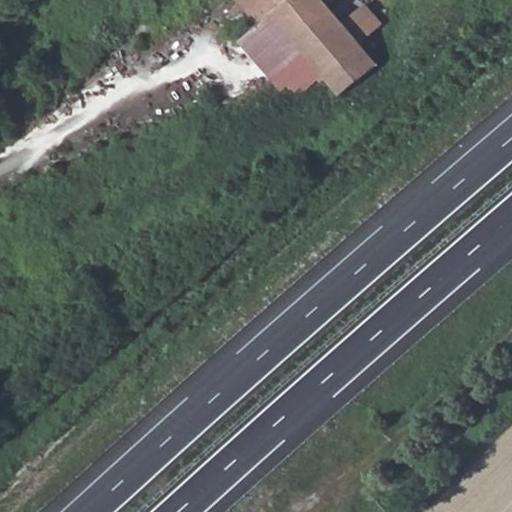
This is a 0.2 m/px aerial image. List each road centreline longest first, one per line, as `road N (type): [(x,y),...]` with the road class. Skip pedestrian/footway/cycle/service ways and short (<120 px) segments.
road 1 (motorway): [(511,139),(90,511)]
road 2 (motorway): [(179,511),(511,218)]
